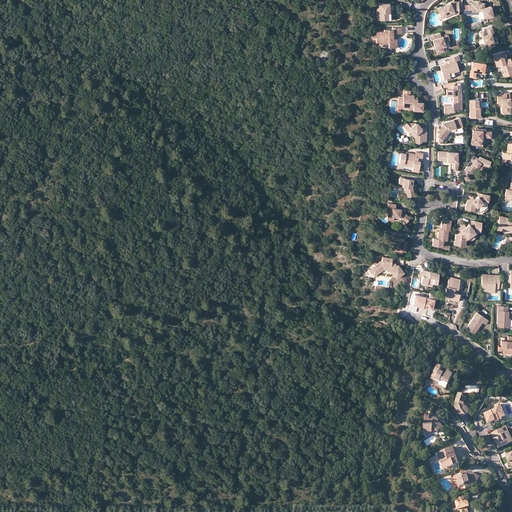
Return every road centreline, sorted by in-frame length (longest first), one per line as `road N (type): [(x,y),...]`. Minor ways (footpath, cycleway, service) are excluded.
road 1 (residential): [(423,206),(416,253),(473,262),(511,258)]
road 2 (residential): [(403,312),(511,372)]
